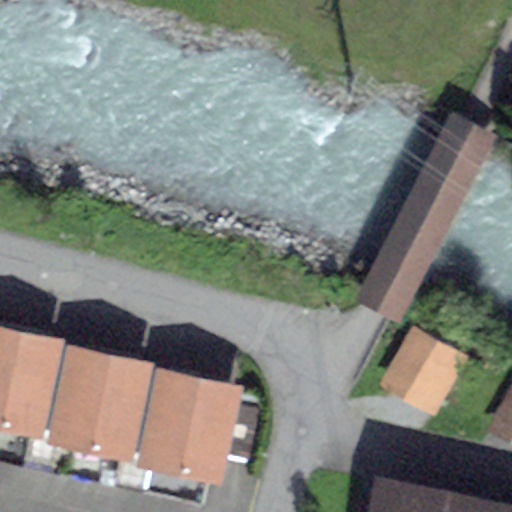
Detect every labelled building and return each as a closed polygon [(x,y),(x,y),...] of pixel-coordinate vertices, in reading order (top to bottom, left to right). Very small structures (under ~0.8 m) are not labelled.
[(0,412),(33,420),(38,397),(50,341),(0,330),(0,412)] [(418,330),(391,378),(437,404),(464,356),(418,330)] [(76,351),(65,403),(38,397),(33,420),(59,430),(122,444),(128,420),(139,365),(76,351)] [(165,374),(155,426),(128,420),(122,444),(149,454),(212,467),(229,388),(165,374)] [(511,394),(495,423),(511,432),(511,394)] [(511,511),(511,508),(378,479),(370,511),(511,511)]
